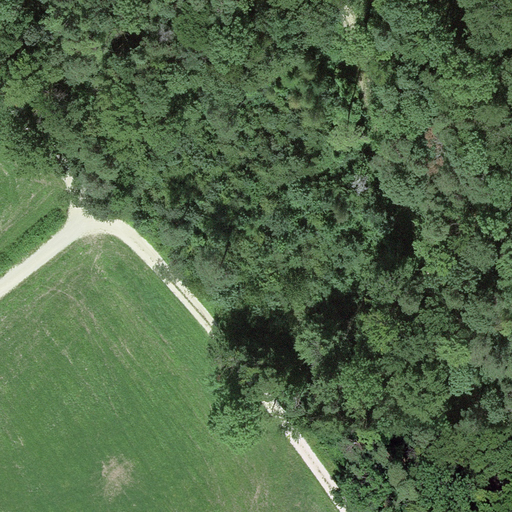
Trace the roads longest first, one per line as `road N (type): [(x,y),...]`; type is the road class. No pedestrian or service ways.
road 1 (track): [(343,511),(228,354),(57,171),(0,90)]
road 2 (track): [(496,511),(332,0)]
road 3 (track): [(97,217),(0,289)]
